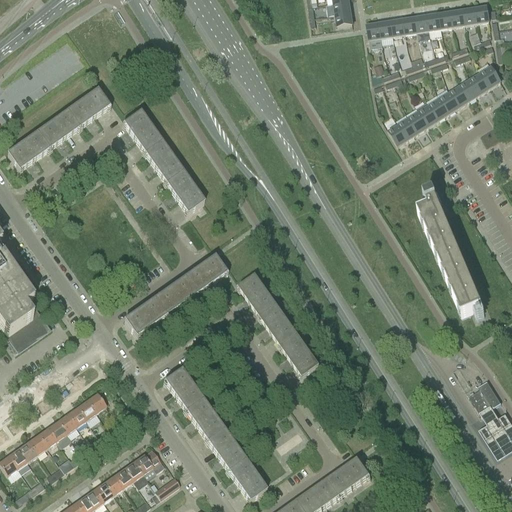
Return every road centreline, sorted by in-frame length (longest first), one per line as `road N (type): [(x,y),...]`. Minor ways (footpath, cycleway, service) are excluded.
road 1 (secondary): [(135,0),(464,511)]
road 2 (secondary): [(511,502),(198,0)]
road 3 (residential): [(100,334),(199,263),(108,136),(10,206)]
road 4 (residential): [(276,511),(339,468),(231,313),(134,380)]
road 5 (tertiary): [(225,511),(134,380)]
road 6 (tertiary): [(100,334),(10,206)]
road 7 (residential): [(0,418),(106,344)]
